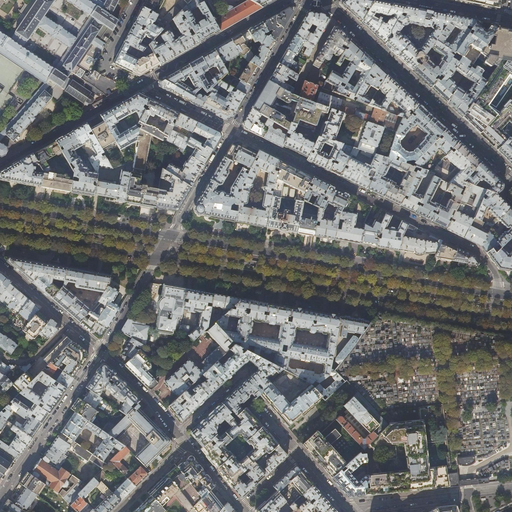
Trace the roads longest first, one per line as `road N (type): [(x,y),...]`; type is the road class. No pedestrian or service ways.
road 1 (secondary): [(155,258),(511,321)]
road 2 (secondary): [(500,294),(169,235)]
road 3 (residential): [(500,294),(479,252),(231,129)]
road 4 (tertiary): [(326,0),(511,176)]
road 5 (residential): [(101,350),(240,508)]
road 6 (residential): [(101,350),(0,497)]
road 7 (secondary): [(169,235),(0,205)]
road 8 (residential): [(0,165),(139,85)]
road 9 (secondary): [(0,230),(155,258)]
road 10 (residential): [(307,0),(231,129)]
road 11 (residential): [(0,263),(101,350)]
road 12 (residential): [(231,129),(169,235)]
road 13 (residential): [(345,507),(466,493)]
